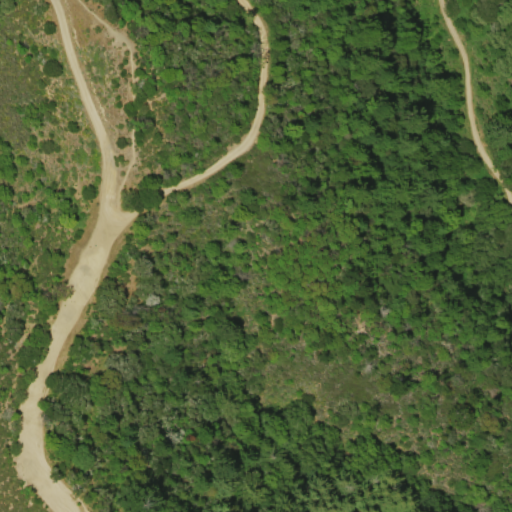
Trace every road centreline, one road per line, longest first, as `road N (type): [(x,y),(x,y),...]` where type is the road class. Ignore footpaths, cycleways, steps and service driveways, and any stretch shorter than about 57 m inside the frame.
road 1 (track): [(106,213),(101,246),(37,377),(34,402),(38,453),(77,511)]
road 2 (track): [(239,0),(261,41),(261,93),(249,134),(224,159),(142,206),(106,213)]
road 3 (track): [(443,0),(476,143),(511,211)]
road 4 (track): [(106,213),(99,130),(52,0)]
